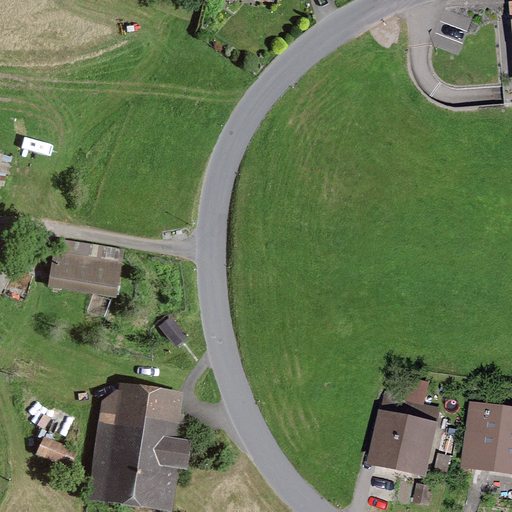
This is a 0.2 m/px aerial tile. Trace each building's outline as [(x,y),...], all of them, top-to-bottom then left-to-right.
[(118,265),(57,254),(52,284),(113,294),(118,265)] [(128,393),(107,402),(93,493),(163,503),(169,463),(181,465),(187,425),(167,422),(170,400),(128,393)] [(438,416),(384,403),(371,458),(425,471),(438,416)] [(511,415),(479,411),(472,462),(511,467),(511,415)] [(46,440),(40,453),(68,465),(74,452),(46,440)]
